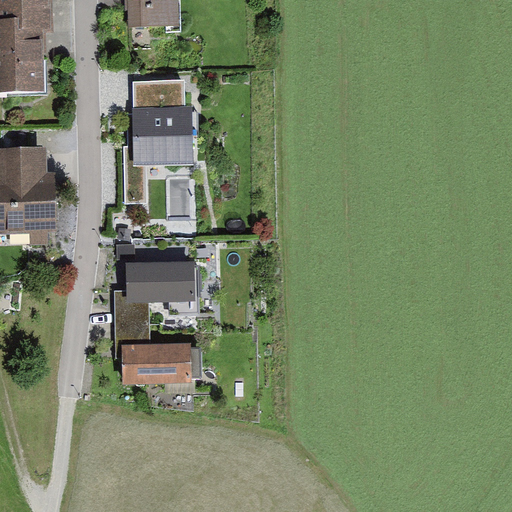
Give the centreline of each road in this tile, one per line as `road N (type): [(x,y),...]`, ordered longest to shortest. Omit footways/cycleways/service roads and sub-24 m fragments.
road 1 (residential): [(69,398),(92,210),(86,0)]
road 2 (track): [(0,386),(34,496),(54,506)]
